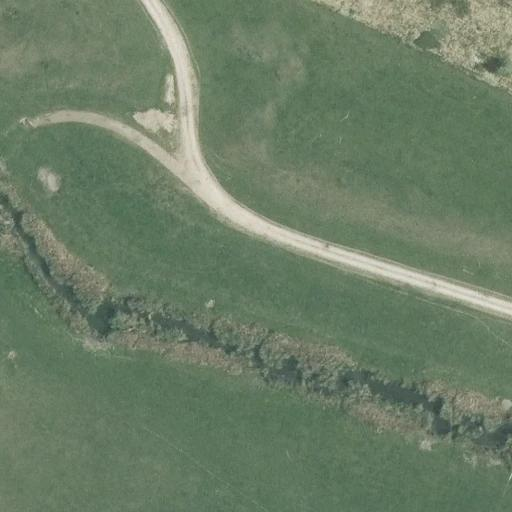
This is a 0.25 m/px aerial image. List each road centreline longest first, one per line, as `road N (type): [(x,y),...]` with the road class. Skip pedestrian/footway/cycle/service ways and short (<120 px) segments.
road 1 (track): [(0,148),(56,118),(91,118),(151,145),(241,223),(511,309)]
road 2 (track): [(178,169),(186,66),(144,0)]
